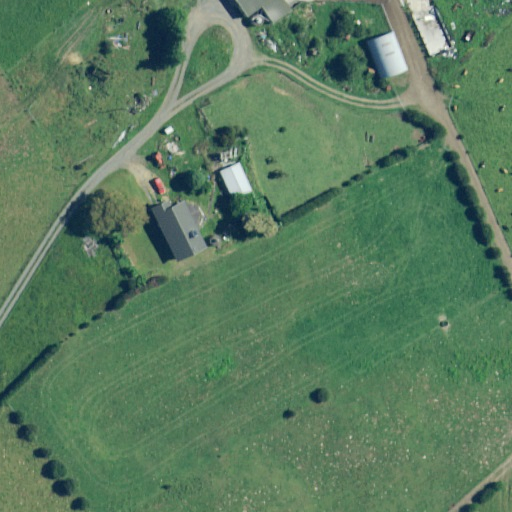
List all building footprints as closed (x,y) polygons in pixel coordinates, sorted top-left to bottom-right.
[(290,10),(282,0),(232,0),(245,17),(259,7),(271,24),(290,10)] [(452,47),(434,5),(411,14),(429,57),(452,47)] [(406,69),(392,31),(368,40),(382,78),(406,69)] [(194,124),(185,128),(190,140),(199,136),(194,124)] [(228,147),(215,150),(218,161),(230,158),(228,147)] [(249,191),(237,163),(217,171),(229,199),(249,191)] [(146,207),(151,216),(173,262),(203,247),(180,202),(171,206),(166,197),(146,207)]
